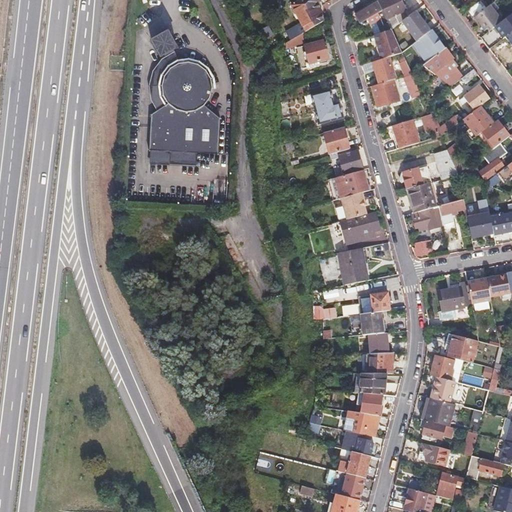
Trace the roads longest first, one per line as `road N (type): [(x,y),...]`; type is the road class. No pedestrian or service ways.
road 1 (trunk): [(0,502),(61,0)]
road 2 (trunk): [(185,511),(96,300),(80,235),(72,123)]
road 3 (trunk): [(21,511),(72,123)]
road 4 (residential): [(407,274),(334,21),(347,0)]
road 5 (trunk): [(32,0),(0,260)]
road 6 (residential): [(374,511),(412,355),(407,274)]
road 7 (residential): [(435,0),(511,99)]
road 8 (trunk): [(72,123),(87,0)]
